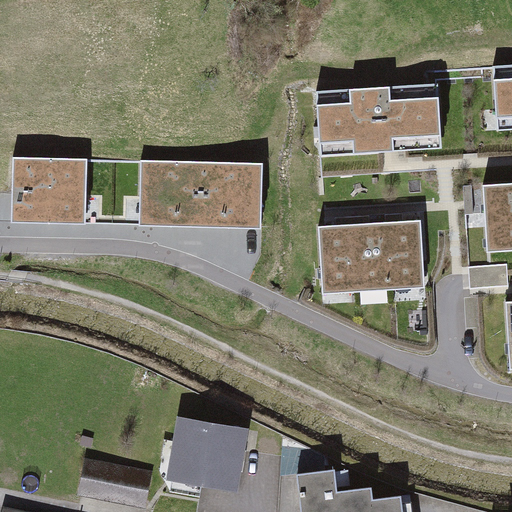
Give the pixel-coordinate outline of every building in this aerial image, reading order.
[(511,72),(489,74),(492,135),(511,133),(511,72)] [(438,90),(309,98),(313,162),(442,154),(438,90)] [(5,228),(84,228),(84,162),(5,163),(5,228)] [(259,166),(134,163),(132,230),(257,233),(259,166)] [(511,250),(511,187),(478,189),(481,252),(511,250)] [(418,227),(317,230),(319,296),(420,293),(418,227)] [(511,305),(503,306),(508,373),(511,372),(511,305)] [(242,433),(181,423),(173,473),(234,483),(242,433)] [(88,462),(82,492),(142,504),(148,474),(88,462)] [(334,469),(297,474),(301,511),(411,511),(410,502),(402,503),(401,495),(380,498),(373,499),(371,487),(337,491),(334,469)]
